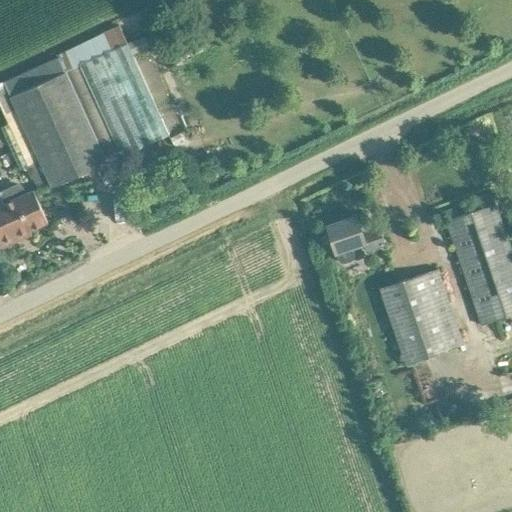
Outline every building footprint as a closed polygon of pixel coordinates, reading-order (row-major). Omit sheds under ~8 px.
[(128,43),(80,64),(122,156),(169,135),(128,43)] [(107,163),(65,72),(59,58),(4,82),(52,188),(107,163)] [(33,191),(27,194),(23,186),(18,184),(2,191),(0,194),(0,198),(3,204),(0,205),(0,248),(19,240),(18,235),(47,222),(33,191)] [(511,314),(511,253),(501,223),(495,204),(446,221),(482,325),(511,314)] [(357,216),(326,226),(333,245),(335,253),(337,260),(341,263),(344,263),(352,261),(355,258),(355,253),(353,247),(364,244),(366,251),(384,245),(379,230),(362,235),(357,216)] [(407,364),(463,345),(436,269),(380,289),(407,364)]
